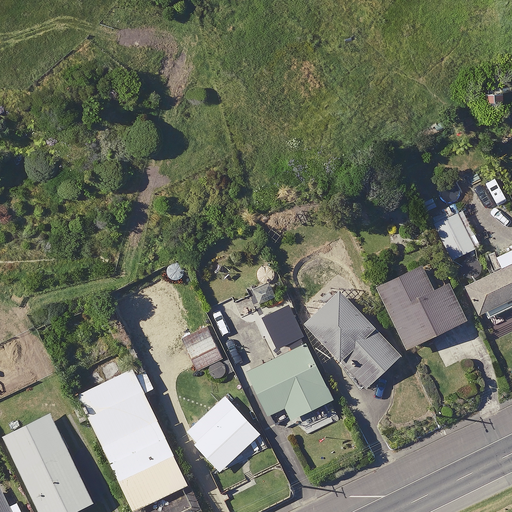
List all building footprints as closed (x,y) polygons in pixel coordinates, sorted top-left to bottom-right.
[(474,247),(454,216),(436,228),(456,259),(474,247)] [(511,307),(511,249),(494,258),(500,271),(463,289),(476,316),(483,313),(486,319),(511,307)] [(429,293),(418,269),(376,288),(405,350),(463,323),(446,286),(429,293)] [(278,307),(270,289),(235,304),(243,322),(278,307)] [(397,359),(339,293),(304,324),(362,390),(397,359)] [(330,401),(291,324),(263,338),(273,358),(244,372),(273,429),(289,422),(330,401)] [(221,355),(208,336),(180,356),(193,375),(221,355)] [(143,393),(152,389),(141,364),(125,372),(116,353),(68,375),(76,393),(69,396),(81,421),(88,418),(143,393)] [(143,393),(88,418),(131,511),(186,486),(143,393)] [(263,443),(225,396),(183,429),(217,471),(231,460),(235,465),(263,443)] [(76,511),(92,505),(49,415),(2,437),(37,511),(76,511)] [(0,511),(8,511),(0,495),(0,511)]
